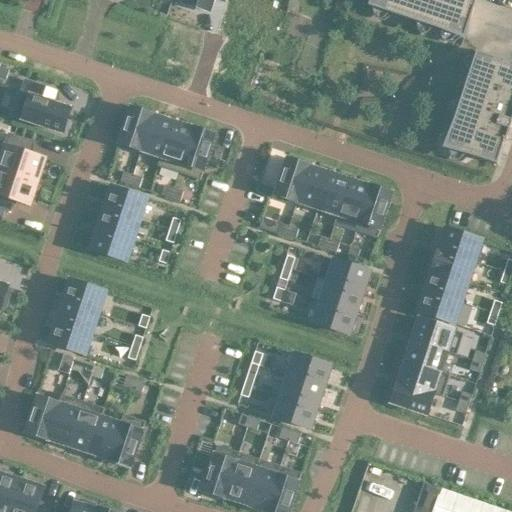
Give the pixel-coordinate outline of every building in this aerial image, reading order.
[(182,0),(182,1),(202,7),(207,9),(209,10),(209,8),(210,4),(211,0),(222,0),(224,1),(224,0),(182,0)] [(368,0),(367,5),(463,36),(474,0),(368,0)] [(444,146),(496,163),(504,138),(505,139),(511,118),(511,61),(475,50),(444,146)] [(69,107),(52,101),(56,90),(50,88),(24,79),(20,92),(12,114),(20,117),(28,120),(28,121),(29,121),(29,120),(34,121),(33,122),(35,123),(35,122),(40,124),(48,126),(48,127),(49,127),(50,127),(54,128),(54,129),(55,129),(55,128),(61,130),(62,131),(62,130),(63,126),(64,126),(64,125),(65,119),(66,120),(67,118),(66,118),(68,113),(69,112),(68,111),(69,107)] [(152,113),(142,110),(130,106),(124,124),(118,142),(119,142),(140,149),(152,113)] [(152,114),(152,113),(140,149),(159,155),(156,164),(157,165),(172,120),(154,114),(152,114)] [(172,120),(157,165),(178,171),(193,126),(192,126),(191,127),(183,124),(172,120)] [(193,126),(178,171),(191,176),(199,179),(207,156),(214,134),(214,133),(193,126)] [(31,141),(24,138),(8,133),(5,142),(4,144),(0,143),(0,168),(37,180),(44,158),(43,157),(27,152),(31,141)] [(278,183),(275,192),(274,193),(275,193),(296,200),(308,164),(287,157),(286,157),(278,183)] [(328,172),(313,167),(308,165),(309,164),(308,164),(296,200),(316,207),(328,172)] [(12,197),(29,203),(29,202),(36,181),(37,180),(0,168),(0,205),(1,206),(8,209),(8,208),(12,197)] [(132,173),(122,170),(122,173),(119,180),(129,183),(132,173)] [(336,214),(333,222),(334,223),(349,178),(332,173),(328,172),(316,207),(335,213),(336,213),(336,214)] [(129,183),(138,186),(141,176),(132,173),(129,183)] [(368,184),(368,185),(367,185),(357,181),(349,178),(334,223),(338,224),(352,229),(354,230),(369,184),(368,184)] [(258,182),(256,189),(269,194),(271,186),(258,182)] [(160,193),(170,196),(173,186),(164,183),(160,193)] [(390,191),(382,189),(369,184),(354,230),(375,236),(376,237),(376,236),(385,209),(388,199),(391,192),(391,191),(390,191)] [(146,197),(110,185),(103,206),(139,218),(146,197)] [(182,189),(173,186),(170,196),(179,199),(182,189)] [(139,218),(103,206),(96,227),(133,239),(139,218)] [(168,228),(176,230),(180,219),(172,216),(168,228)] [(279,221),(275,231),(285,234),(288,224),(279,221)] [(285,234),(294,237),(297,227),(288,224),(285,234)] [(133,239),(96,227),(89,248),(126,260),(133,239)] [(481,239),(444,227),(437,248),(474,260),(481,239)] [(168,228),(165,239),(172,242),(176,230),(168,228)] [(320,235),(316,245),(326,248),(329,238),(320,235)] [(326,248),(335,251),(338,241),(329,238),(326,248)] [(350,245),(346,254),(356,258),(359,248),(350,245)] [(165,262),(169,251),(162,248),(158,260),(165,262)] [(474,260),(437,248),(430,268),(467,280),(474,260)] [(286,254),(282,265),(290,268),(294,256),(286,254)] [(369,270),(332,258),(325,279),(362,291),(369,270)] [(503,269),(510,272),(511,266),(511,259),(506,258),(503,269)] [(290,268),(282,265),(279,277),(286,279),(290,268)] [(424,289),(460,301),(467,280),(430,268),(425,284),(424,289)] [(499,281),(507,283),(510,272),(503,269),(499,281)] [(106,291),(69,278),(68,279),(62,300),(99,312),(106,291)] [(362,291),(325,279),(319,300),(355,312),(362,291)] [(0,304),(4,305),(9,290),(5,289),(6,285),(6,284),(0,282),(0,304)] [(279,300),(283,288),(276,286),(272,297),(279,300)] [(457,311),(460,301),(424,289),(417,309),(417,310),(417,311),(421,312),(452,322),(453,322),(454,322),(457,311)] [(497,313),(501,301),(493,299),(489,310),(497,313)] [(55,320),(91,332),(99,312),(62,300),(55,320)] [(355,312),(319,300),(312,321),(348,333),(355,312)] [(497,313),(489,310),(486,322),(493,324),(497,313)] [(141,313),(137,324),(145,327),(149,315),(141,313)] [(453,329),(418,317),(411,339),(446,350),(453,329)] [(91,332),(55,320),(48,341),(84,353),(91,332)] [(130,345),(138,347),(142,336),(134,333),(130,345)] [(446,350),(411,339),(404,359),(439,371),(446,350)] [(134,359),(138,347),(130,345),(127,356),(134,359)] [(484,352),(475,349),(471,359),(481,362),(484,352)] [(258,364),(261,352),(254,350),(250,361),(258,364)] [(330,364),(293,352),(286,373),(323,385),(330,364)] [(62,353),(58,367),(69,370),(70,368),(73,358),(73,357),(62,353)] [(73,358),(70,368),(77,370),(87,383),(90,374),(93,364),(94,363),(73,356),(73,357),(73,358)] [(439,371),(404,359),(397,380),(432,391),(439,371)] [(481,362),(471,359),(468,368),(478,371),(481,362)] [(93,364),(90,374),(99,377),(103,367),(93,364)] [(497,368),(497,369),(497,370),(497,371),(498,371),(498,372),(499,372),(499,373),(500,373),(501,373),(502,373),(503,373),(504,373),(504,372),(505,372),(505,371),(506,371),(506,370),(506,369),(506,368),(506,367),(506,366),(505,366),(505,365),(504,365),(504,364),(503,364),(502,364),(501,364),(500,364),(499,364),(499,365),(498,365),(498,366),(497,366),(497,367),(497,368)] [(243,382),(251,385),(255,373),(247,371),(243,382)] [(323,385),(286,373),(279,394),(316,406),(323,385)] [(125,375),(122,385),(131,388),(134,378),(125,375)] [(134,378),(131,388),(140,391),(144,381),(134,378)] [(432,391),(397,380),(390,401),(426,412),(432,391)] [(239,393),(247,396),(251,385),(243,382),(239,393)] [(471,393),(461,390),(458,400),(467,403),(471,393)] [(59,402),(48,437),(68,444),(83,400),(60,392),(57,402),(59,402)] [(273,415),(272,415),(309,427),(316,406),(279,394),(273,415)] [(27,425),(25,431),(47,438),(48,437),(59,402),(57,402),(37,395),(28,421),(27,425)] [(83,400),(68,444),(89,451),(100,416),(103,407),(83,400)] [(467,403),(458,400),(455,409),(464,412),(467,403)] [(107,457),(107,458),(130,465),(144,420),(122,413),(119,422),(107,457)] [(240,413),(237,422),(246,426),(249,416),(240,413)] [(100,416),(89,451),(107,457),(119,422),(100,416)] [(249,416),(246,426),(255,429),(259,419),(249,416)] [(290,429),(281,426),(278,436),(287,439),(290,429)] [(300,432),(290,429),(287,439),(297,442),(300,432)] [(216,444),(201,489),(224,496),(224,495),(239,451),(216,444)] [(239,451),(224,495),(244,502),(258,457),(239,451)] [(258,457),(244,502),(263,508),(278,464),(258,457)] [(263,508),(263,509),(272,511),(287,511),(289,507),(300,471),(278,464),(263,508)] [(0,511),(8,511),(19,479),(0,472),(0,511)] [(19,479),(8,511),(46,511),(48,507),(36,503),(42,486),(19,479)] [(423,481),(412,511),(511,511),(511,510),(439,487),(423,481)] [(95,511),(96,508),(92,507),(93,503),(79,499),(78,503),(75,501),(71,511),(95,511)]
